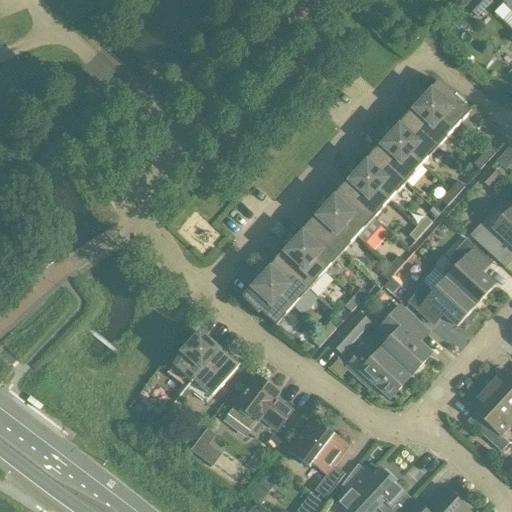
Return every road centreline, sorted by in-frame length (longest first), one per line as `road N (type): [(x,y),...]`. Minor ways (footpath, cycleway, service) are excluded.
road 1 (residential): [(203,295),(422,51),(511,128)]
road 2 (residential): [(203,295),(126,206),(182,142),(95,61)]
road 3 (residential): [(412,418),(395,430),(379,426),(203,295)]
road 4 (residential): [(412,418),(511,309)]
road 5 (secondary): [(109,511),(0,429)]
road 6 (residential): [(511,508),(412,418)]
